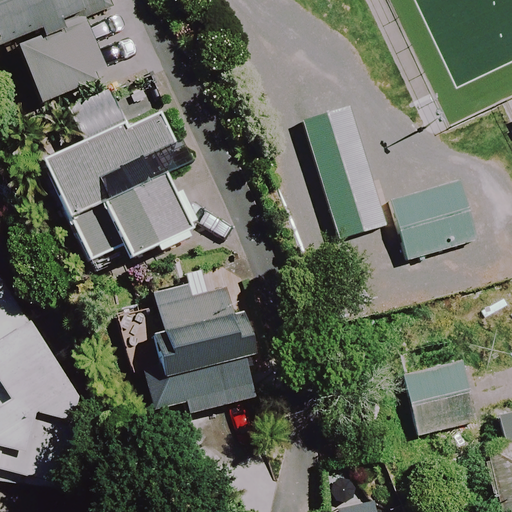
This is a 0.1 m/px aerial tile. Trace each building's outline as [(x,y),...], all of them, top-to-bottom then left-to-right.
[(107,8),(103,0),(0,0),(0,50),(5,48),(34,110),(102,79),(76,22),(107,8)] [(352,247),(402,230),(363,115),(313,132),(352,247)] [(120,135),(117,127),(31,163),(56,221),(76,269),(121,250),(127,265),(191,238),(165,176),(186,167),(176,143),(167,147),(156,120),(120,135)] [(464,176),(400,199),(422,260),(486,236),(464,176)] [(138,318),(141,330),(112,339),(125,381),(154,371),(170,421),(247,396),(215,294),(189,302),(182,281),(140,294),(147,315),(138,318)] [(379,320),(388,348),(429,335),(420,307),(379,320)] [(44,337),(12,332),(3,393),(0,392),(0,477),(76,489),(87,415),(44,337)] [(465,428),(452,368),(394,380),(407,441),(465,428)] [(511,511),(511,389),(478,398),(487,435),(469,439),(486,511),(511,511)]
